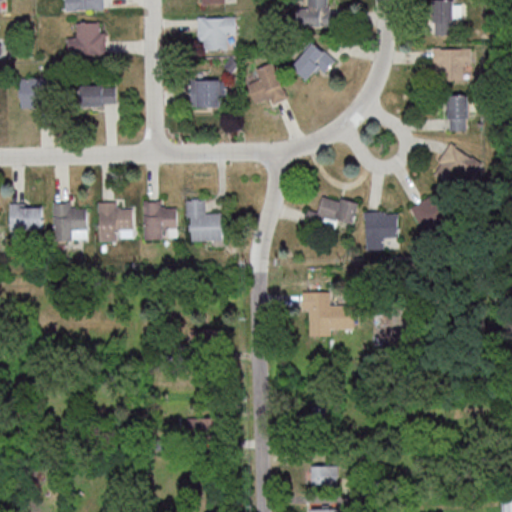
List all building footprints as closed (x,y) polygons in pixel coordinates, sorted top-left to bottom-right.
[(66,0),(67,10),(105,9),(105,0),(66,0)] [(332,25),(330,0),(308,0),(309,7),(299,8),(299,26),(332,25)] [(455,23),(453,0),(434,0),(436,24),(455,23)] [(199,40),(205,40),(205,49),(229,48),(229,34),(238,34),(238,16),(199,17),(199,40)] [(101,21),(78,22),(78,37),(69,37),(69,55),(107,54),(107,31),(101,32),(101,21)] [(320,67),(327,72),(337,60),(313,42),(294,68),(310,80),(320,67)] [(467,79),(467,71),(473,71),(472,47),(435,48),(435,80),(467,79)] [(274,102),(287,99),(277,62),(258,67),(261,79),(250,82),(255,103),(273,98),(274,102)] [(22,107),(45,107),(44,77),(22,77),(22,107)] [(222,106),(222,95),(228,95),(228,80),(193,79),(192,106),(222,106)] [(118,104),(118,85),(83,86),(84,105),(118,104)] [(468,127),(468,117),(472,117),(471,95),(450,95),(450,128),(468,127)] [(465,175),(472,179),(482,163),(452,143),(433,171),(457,186),(465,175)] [(354,224),(360,203),(324,193),(319,212),(310,209),(306,223),(325,228),(328,217),(354,224)] [(413,205),(425,233),(449,222),(437,194),(413,205)] [(189,240),(224,239),(223,211),(207,212),(207,198),(188,199),(189,240)] [(165,201),(145,201),(145,238),(168,238),(168,236),(179,236),(179,208),(165,208),(165,201)] [(89,239),(89,208),(78,208),(78,202),(55,202),(55,239),(89,239)] [(101,202),(101,239),(134,239),(134,202),(101,202)] [(44,203),(11,203),(11,230),(44,230),(44,203)] [(367,211),(367,249),(387,249),(387,238),(398,238),(398,211),(367,211)] [(311,309),(311,331),(357,331),(356,305),(332,305),(332,291),(304,291),(304,309),(311,309)] [(193,328),(193,350),(221,350),(221,328),(193,328)] [(312,422),(332,428),(338,406),(319,400),(312,422)] [(189,418),(189,437),(220,437),(220,418),(189,418)] [(340,465),(311,465),(311,487),(340,487),(340,465)] [(501,511),(511,511),(511,493),(502,494),(501,511)]
